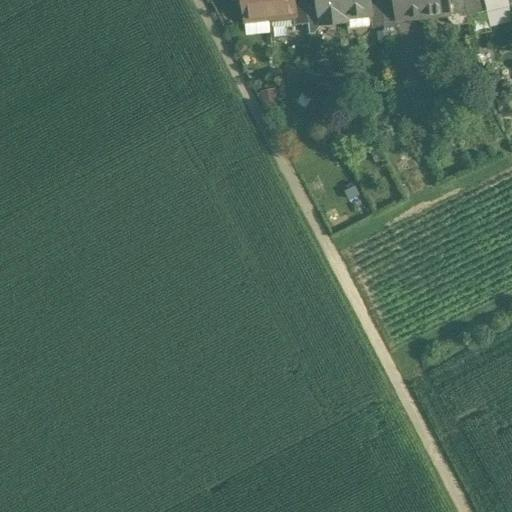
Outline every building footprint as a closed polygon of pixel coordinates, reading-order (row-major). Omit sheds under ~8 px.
[(238,0),(239,5),(243,9),(245,22),(255,21),(259,16),(270,15),(268,0),(238,0)] [(268,0),(270,15),(278,14),(278,15),(281,18),(292,17),(294,14),(296,11),(294,0),(268,0)] [(294,0),(296,11),(294,14),(295,25),(309,24),(306,0),(294,0)] [(318,0),(306,0),(309,24),(310,34),(315,33),(322,23),(321,23),(318,0)] [(344,0),(318,0),(321,23),(322,23),(348,21),(347,17),(344,0)] [(344,0),(347,17),(371,15),(372,15),(370,0),(344,0)] [(370,0),(372,15),(371,15),(372,27),(386,26),(382,0),(370,0)] [(394,0),(382,0),(386,26),(386,28),(399,27),(398,19),(397,19),(394,0)] [(421,0),(394,0),(397,19),(398,19),(423,16),(421,0)] [(421,0),(423,16),(449,13),(448,6),(449,6),(448,0),(421,0)] [(448,0),(449,6),(448,6),(449,13),(449,20),(455,25),(469,24),(468,16),(464,0),(448,0)] [(464,0),(468,16),(487,11),(484,0),(464,0)] [(510,2),(509,0),(484,0),(487,11),(511,5),(510,2)]
